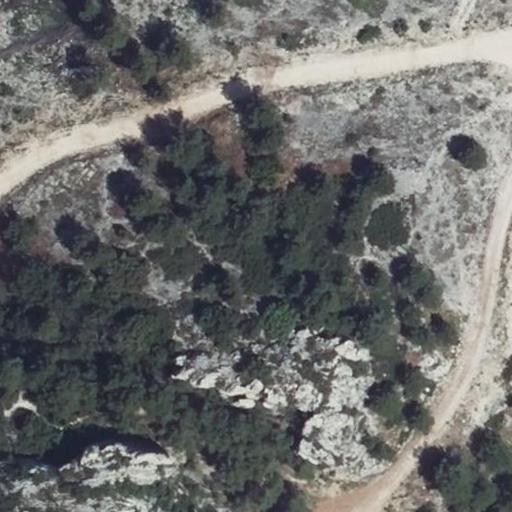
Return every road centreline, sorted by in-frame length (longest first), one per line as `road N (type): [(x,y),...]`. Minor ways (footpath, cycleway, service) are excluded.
road 1 (track): [(0,193),(100,133),(286,71),(511,49)]
road 2 (track): [(511,192),(495,241),(484,326),(455,393),(368,511)]
